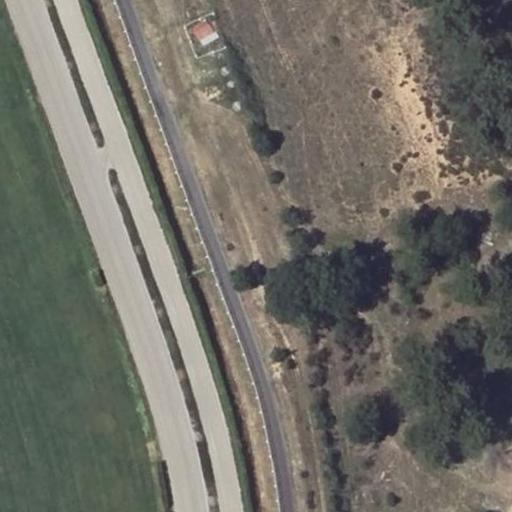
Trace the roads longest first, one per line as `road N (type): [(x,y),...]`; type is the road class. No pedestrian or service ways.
road 1 (unknown): [(191,511),(174,426),(23,0)]
road 2 (unknown): [(290,511),(282,451),(243,317),(125,0)]
road 3 (unknown): [(66,0),(179,314),(217,432),(231,511)]
